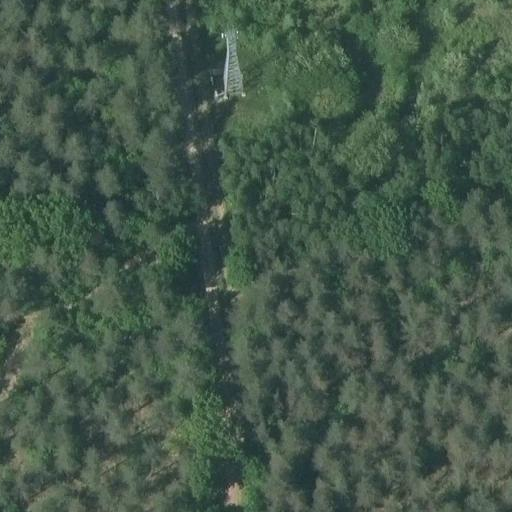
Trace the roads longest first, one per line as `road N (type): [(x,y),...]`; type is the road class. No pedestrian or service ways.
road 1 (track): [(164,0),(204,278)]
road 2 (track): [(204,278),(229,511)]
